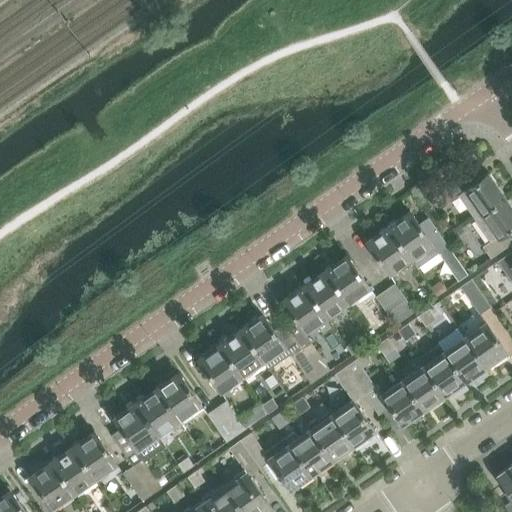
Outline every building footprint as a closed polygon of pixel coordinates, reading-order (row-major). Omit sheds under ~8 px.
[(473,220),(503,198),(487,174),(471,185),(464,175),(441,190),(449,202),(457,197),(473,220)] [(430,205),(441,197),(436,191),(425,198),(430,205)] [(511,210),(503,198),(473,220),(488,243),(481,248),(489,259),(511,243),(505,233),(511,228),(511,210)] [(394,220),(388,224),(417,266),(449,244),(428,216),(416,224),(409,213),(395,222),(394,220)] [(412,263),(409,259),(386,225),(376,232),(378,234),(365,243),(387,274),(400,265),(403,270),(412,263)] [(437,254),(457,282),(466,275),(447,247),(437,254)] [(511,250),(499,260),(511,279),(511,250)] [(322,270),(345,303),(367,288),(345,257),(332,266),(330,264),(322,270)] [(490,265),(472,277),(479,287),(481,285),(482,281),(483,278),(482,276),(493,269),(490,265)] [(325,317),(345,303),(322,270),(321,271),(322,273),(311,280),(310,278),(302,284),(325,317)] [(429,284),(437,296),(446,289),(438,278),(429,284)] [(491,306),(471,278),(460,286),(480,314),(491,306)] [(302,333),(325,317),(302,284),(293,290),(294,292),(280,302),(302,333)] [(384,291),(404,319),(414,312),(394,284),(384,291)] [(394,326),(404,319),(384,291),(375,298),(394,326)] [(429,307),(418,315),(426,325),(436,318),(429,307)] [(261,361),(267,370),(288,355),(309,385),(319,378),(300,350),(282,325),(272,332),(261,315),(248,324),(247,322),(238,328),(261,361)] [(408,322),(397,329),(405,339),(415,332),(408,322)] [(463,339),(484,368),(505,353),(484,324),(463,339)] [(378,327),(369,333),(374,339),(382,333),(378,327)] [(240,376),(261,361),(238,328),(237,329),(238,331),(227,339),(225,337),(217,343),(240,376)] [(387,336),(377,343),(384,354),(395,346),(387,336)] [(356,338),(346,345),(352,353),(362,347),(356,338)] [(463,383),(484,368),(463,339),(442,353),(463,383)] [(217,392),(240,376),(217,343),(208,349),(209,351),(196,361),(217,392)] [(300,350),(319,378),(329,371),(309,343),(300,350)] [(344,367),(363,395),(376,386),(362,367),(371,361),(365,352),(344,367)] [(442,397),(463,383),(442,353),(421,368),(442,397)] [(353,402),(363,395),(344,367),(334,373),(353,400),(353,401),(353,402)] [(421,412),(442,397),(421,368),(401,382),(421,412)] [(154,387),(177,421),(199,406),(177,374),(164,383),(162,381),(154,387)] [(400,426),(421,412),(401,382),(379,397),(400,426)] [(155,436),(177,421),(154,387),(152,388),(154,390),(142,398),(141,396),(132,402),(155,436)] [(300,413),(310,405),(303,395),(292,402),(300,413)] [(272,397),(262,403),(268,412),(278,405),(272,397)] [(373,430),(353,402),(353,401),(331,416),(351,445),(373,430)] [(134,451),(155,436),(132,402),(124,408),(125,410),(112,419),(134,451)] [(216,407),(236,436),(244,430),(225,402),(216,407)] [(225,443),(236,436),(216,407),(205,415),(225,443)] [(282,409),(271,417),(279,427),(289,420),(282,409)] [(331,459),(351,445),(331,416),(310,430),(331,459)] [(310,474),(331,459),(310,430),(290,444),(310,474)] [(70,446),(93,479),(115,464),(93,433),(79,442),(77,440),(70,446)] [(310,474),(290,444),(269,459),(251,433),(240,441),(259,469),(269,461),(289,489),(310,474)] [(249,476),(259,469),(240,441),(228,449),(243,470),(233,477),(236,481),(226,489),(242,511),(256,511),(268,504),(249,476)] [(71,494),(93,479),(70,446),(68,447),(70,449),(58,457),(57,455),(48,461),(71,494)] [(187,457),(177,464),(183,472),(193,465),(187,457)] [(131,467),(151,495),(160,488),(141,460),(131,467)] [(50,509),(71,494),(48,461),(43,465),(44,466),(28,478),(50,509)] [(511,511),(511,464),(496,476),(511,499),(511,500),(504,506),(508,511),(511,511)] [(141,502),(151,495),(131,467),(121,474),(141,502)] [(187,477),(194,488),(204,481),(197,471),(187,477)] [(166,492),(173,503),(183,496),(176,485),(166,492)] [(211,511),(242,511),(226,489),(213,498),(209,493),(202,499),(205,503),(211,511)] [(0,511),(22,511),(8,491),(0,497),(0,511)] [(211,511),(205,503),(192,511),(191,511),(189,508),(182,511),(211,511)]
